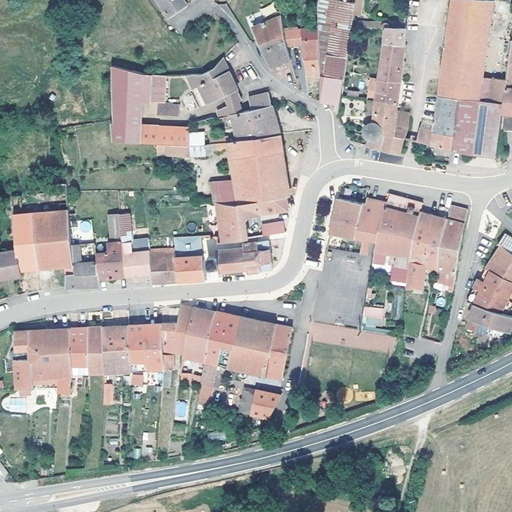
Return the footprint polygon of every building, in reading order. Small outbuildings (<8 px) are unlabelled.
[(322,25),(323,74),(330,74),(333,53),(328,52),(332,21),(329,20),(331,0),(322,0),(322,3),(322,13),(322,25)] [(333,53),(330,74),(333,75),(346,78),(346,75),(354,23),(354,19),(356,10),(356,0),(331,0),(329,20),(332,21),(328,52),(333,53)] [(356,0),(356,10),(365,10),(365,0),(356,0)] [(454,0),(442,88),(484,94),(492,31),(495,0),(454,0)] [(273,3),(260,9),(263,17),(277,12),(273,3)] [(270,20),(285,13),(284,9),(267,16),(269,19),(270,20)] [(356,10),(354,19),(365,19),(365,10),(356,10)] [(274,64),(293,56),(291,43),(288,28),(285,13),(270,20),(269,19),(266,20),(267,22),(259,26),(264,36),(262,38),(274,64)] [(393,26),(394,24),(395,23),(394,21),(394,20),(392,19),(391,18),(389,18),(387,19),(387,20),(386,22),(386,24),(387,25),(388,26),(390,27),(391,26),(393,26)] [(408,31),(408,24),(394,24),(393,26),(391,26),(390,27),(387,41),(407,41),(408,31)] [(288,28),(291,43),(305,41),(309,73),(323,74),(322,25),(305,26),(288,28)] [(484,94),(493,95),(497,73),(501,33),(492,31),(484,94)] [(511,76),(511,64),(511,34),(501,33),(497,73),(511,76)] [(407,49),(407,41),(387,41),(382,78),(404,79),(407,49)] [(192,66),(178,67),(179,69),(183,80),(184,80),(189,78),(193,88),(189,90),(193,98),(210,91),(213,97),(229,94),(227,84),(230,82),(215,50),(209,59),(200,65),(192,66)] [(103,104),(132,105),(133,91),(155,92),(156,67),(144,68),(136,67),(102,59),(103,104)] [(183,80),(179,69),(173,71),(178,82),(183,80)] [(508,97),(511,76),(497,73),(493,95),(508,97)] [(330,100),(333,75),(330,74),(323,74),(324,99),(330,100)] [(341,109),(346,78),(333,75),(330,100),(338,101),(337,108),(341,109)] [(189,78),(184,80),(189,90),(193,88),(189,78)] [(403,90),(404,79),(382,78),(379,99),(402,100),(403,90)] [(259,84),(239,89),(242,101),(262,96),(259,84)] [(476,148),(484,94),(442,88),(437,127),(436,139),(457,144),(476,148)] [(229,94),(213,97),(214,100),(211,101),(213,107),(232,103),(229,94)] [(508,97),(493,95),(484,94),(476,148),(501,154),(502,146),(505,125),(508,97)] [(242,101),(232,103),(213,107),(213,110),(228,107),(233,131),(271,127),(268,116),(262,96),(242,101)] [(408,136),(412,124),(399,122),(401,108),(402,100),(379,99),(377,119),(381,121),(384,123),(385,126),(385,129),(384,132),(381,135),(378,136),(375,136),(366,134),(364,142),(381,146),(403,152),(407,135),(408,136)] [(204,102),(205,107),(206,111),(213,110),(213,107),(211,101),(204,102)] [(132,115),(132,105),(103,104),(104,113),(100,114),(103,134),(145,135),(154,136),(178,136),(179,124),(179,117),(132,115)] [(414,110),(401,108),(399,122),(412,124),(414,110)] [(372,135),(375,136),(378,136),(381,135),(384,132),(385,129),(385,126),(384,123),(381,121),(377,119),(375,119),(372,121),(370,123),(368,126),(368,129),(369,132),(372,135)] [(194,124),(179,124),(178,136),(188,137),(195,136),(194,124)] [(436,139),(437,127),(425,124),(421,136),(427,137),(436,139)] [(219,126),(217,126),(207,128),(208,134),(220,133),(219,126)] [(271,127),(233,131),(220,133),(208,134),(195,136),(188,137),(190,144),(196,143),(197,146),(207,144),(207,142),(220,140),(225,170),(202,174),(204,187),(202,187),(202,192),(205,193),(209,193),(214,194),(230,195),(278,188),(280,188),(275,156),(271,127)] [(154,136),(145,135),(145,145),(154,145),(154,136)] [(70,189),(68,180),(58,181),(58,191),(53,191),(55,209),(71,208),(70,189)] [(405,240),(412,203),(415,192),(395,188),(379,185),(377,194),(369,231),(368,236),(367,242),(377,244),(381,245),(385,227),(394,229),(392,237),(405,240)] [(213,234),(276,224),(274,213),(254,216),(253,205),(279,200),(278,188),(230,195),(214,194),(209,193),(213,234)] [(364,231),(369,231),(377,194),(358,190),(358,194),(330,189),(321,224),(364,231)] [(73,243),(72,231),(71,208),(55,209),(25,211),(23,193),(13,193),(20,246),(22,267),(68,263),(75,263),(73,243)] [(444,278),(458,201),(450,200),(441,198),(439,210),(438,210),(434,239),(430,261),(426,274),(444,278)] [(417,258),(430,261),(434,239),(438,210),(426,207),(412,203),(405,240),(401,257),(399,275),(398,278),(399,278),(415,280),(417,258)] [(114,275),(127,274),(121,212),(111,213),(113,240),(110,241),(110,249),(98,251),(99,259),(100,277),(114,275)] [(152,249),(144,250),(134,251),(130,212),(121,212),(127,274),(140,272),(154,271),(153,256),(152,250),(152,249)] [(401,257),(405,240),(392,237),(394,229),(385,227),(381,245),(380,250),(385,250),(389,251),(389,254),(401,257)] [(73,243),(84,242),(97,240),(96,229),(72,231),(73,243)] [(219,241),(218,234),(212,235),(212,232),(200,233),(203,253),(205,253),(219,241)] [(511,237),(506,234),(499,244),(502,246),(511,252),(511,237)] [(252,272),(261,271),(261,268),(274,266),(270,237),(256,239),(256,237),(248,238),(248,240),(245,241),(245,244),(218,247),(219,253),(210,254),(211,265),(221,264),(221,269),(249,266),(249,269),(252,269),(252,272)] [(144,250),(152,249),(151,238),(143,238),(144,250)] [(100,277),(99,259),(82,260),(81,251),(84,251),(84,242),(73,243),(75,263),(76,272),(68,272),(67,286),(84,285),(100,284),(100,277)] [(367,242),(365,252),(375,254),(377,244),(367,242)] [(387,258),(389,254),(384,253),(379,252),(380,250),(381,245),(377,244),(375,254),(365,252),(363,259),(385,264),(386,258),(387,258)] [(0,277),(23,273),(22,267),(20,246),(8,249),(0,250),(0,277)] [(511,252),(502,246),(495,256),(488,266),(511,280),(511,252)] [(335,250),(334,255),(354,258),(355,253),(335,250)] [(178,254),(181,279),(208,277),(207,269),(205,253),(203,253),(184,254),(178,254)] [(153,256),(154,271),(155,281),(171,280),(181,279),(178,254),(164,255),(153,256)] [(399,275),(401,257),(389,254),(387,258),(386,258),(385,264),(383,273),(399,275)] [(509,314),(511,308),(511,280),(488,266),(481,279),(479,278),(469,300),(475,304),(509,314)] [(170,315),(154,316),(155,343),(175,346),(186,299),(173,297),(170,315)] [(199,301),(186,299),(175,346),(175,349),(197,353),(208,303),(199,301)] [(223,307),(208,303),(197,353),(194,369),(201,371),(202,366),(207,367),(209,356),(273,370),(283,320),(261,315),(223,307)] [(511,315),(509,314),(475,304),(467,327),(486,333),(489,325),(511,332),(511,328),(511,315)] [(312,322),(309,341),(392,353),(396,330),(382,328),(385,309),(364,306),(360,329),(312,322)] [(134,316),(121,317),(123,367),(127,367),(128,362),(155,362),(155,345),(155,343),(154,316),(134,316)] [(123,367),(121,317),(106,318),(95,318),(97,364),(97,380),(97,391),(103,392),(104,378),(102,378),(102,364),(119,363),(119,367),(123,367)] [(86,319),(80,319),(81,365),(97,364),(95,318),(86,319)] [(69,320),(62,320),(64,366),(81,365),(80,319),(69,320)] [(6,352),(8,381),(24,380),(24,369),(51,367),(64,366),(62,320),(44,321),(8,323),(8,342),(23,342),(23,352),(6,352)] [(164,347),(155,345),(155,362),(162,362),(165,362),(164,347)] [(182,354),(174,353),(171,375),(182,375),(183,367),(179,367),(182,354)] [(63,380),(64,366),(51,367),(51,382),(63,383),(63,380)] [(205,377),(207,367),(202,366),(201,371),(194,369),(193,376),(205,377)] [(193,377),(193,376),(194,369),(186,368),(185,375),(193,377)] [(143,385),(142,374),(131,374),(131,385),(143,385)] [(259,413),(273,388),(247,382),(246,385),(243,406),(256,409),(255,412),(259,413)] [(232,404),(243,406),(246,385),(236,383),(232,404)] [(339,389),(338,398),(347,399),(347,390),(339,389)] [(172,430),(184,433),(186,425),(174,422),(172,430)] [(223,430),(207,435),(209,442),(225,437),(223,430)]
